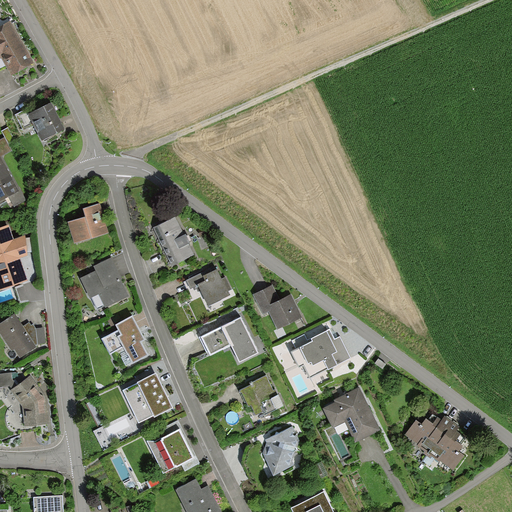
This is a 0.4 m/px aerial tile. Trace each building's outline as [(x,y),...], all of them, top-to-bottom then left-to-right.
[(11,76),(34,63),(11,22),(0,28),(0,59),(1,58),(11,76)] [(43,144),(66,132),(52,104),(36,112),(34,106),(15,116),(24,133),(34,127),(43,144)] [(0,158),(2,158),(13,152),(9,144),(16,141),(9,128),(2,132),(5,139),(0,141),(0,158)] [(0,203),(21,192),(2,158),(0,158),(0,203)] [(73,241),(108,231),(99,202),(81,207),(84,215),(66,220),(73,241)] [(176,262),(193,253),(175,216),(158,224),(176,262)] [(0,276),(3,287),(29,278),(22,256),(31,252),(25,234),(16,237),(11,224),(0,227),(0,276)] [(105,305),(129,293),(110,256),(92,265),(94,269),(79,276),(89,296),(98,292),(105,305)] [(207,304),(229,294),(215,265),(187,279),(192,288),(198,285),(207,304)] [(278,329),(303,317),(292,296),(281,301),(274,287),(255,296),(264,316),(270,313),(278,329)] [(41,343),(48,341),(46,327),(38,327),(32,320),(27,324),(19,312),(0,324),(14,349),(18,347),(23,355),(41,343)] [(131,360),(146,352),(139,339),(143,337),(132,315),(115,323),(118,328),(101,337),(109,352),(122,345),(131,360)] [(238,360),(257,351),(240,316),(201,336),(211,354),(230,344),(238,360)] [(334,335),(331,328),(308,339),(307,335),(294,341),(298,349),(293,351),(300,366),(305,364),(311,378),(352,358),(342,337),(336,340),(334,335)] [(148,416),(172,405),(156,371),(120,388),(131,411),(143,406),(148,416)] [(14,378),(14,372),(0,373),(0,387),(5,385),(12,384),(15,387),(20,384),(14,378)] [(266,412),(283,403),(267,373),(239,387),(253,415),(264,409),(266,412)] [(27,424),(51,420),(48,396),(37,384),(39,382),(33,374),(20,384),(15,387),(12,389),(25,405),(27,424)] [(357,443),(382,430),(360,387),(334,400),(335,403),(325,408),(335,428),(347,422),(357,443)] [(458,432),(461,429),(445,417),(442,421),(438,419),(436,422),(433,426),(426,421),(422,426),(417,422),(408,435),(456,469),(465,456),(459,453),(464,447),(457,442),(459,438),(462,435),(458,432)] [(272,474),(292,463),(300,440),(293,425),(266,437),(267,440),(262,452),(272,474)] [(163,470),(193,455),(184,436),(175,440),(171,431),(150,442),(163,470)] [(189,511),(223,511),(208,484),(201,487),(196,478),(176,488),(189,511)] [(334,511),(324,490),(291,507),(293,511),(334,511)] [(64,511),(63,494),(36,496),(36,511),(64,511)]
